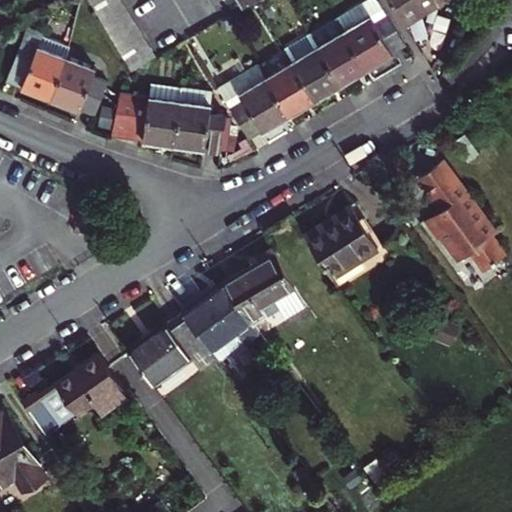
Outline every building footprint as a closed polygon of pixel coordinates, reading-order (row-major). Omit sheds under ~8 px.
[(95,0),(90,4),(97,15),(119,0),(95,0)] [(119,0),(97,15),(103,26),(127,11),(120,0),(119,0)] [(409,49),(378,0),(366,0),(338,15),(371,71),(390,60),(409,49)] [(389,0),(400,17),(428,0),(389,0)] [(127,11),(103,26),(110,37),(134,22),(127,11)] [(371,71),(338,15),(312,30),(312,32),(322,48),(345,86),(358,78),(371,71)] [(110,37),(117,49),(142,34),(134,22),(110,37)] [(50,100),(65,51),(67,45),(41,35),(42,33),(27,27),(6,82),(28,92),(50,100)] [(312,32),(286,47),(296,63),(322,48),(312,32)] [(117,49),(124,61),(148,45),(142,34),(117,49)] [(148,45),(124,61),(130,70),(155,56),(148,45)] [(318,101),(296,63),(286,47),(261,62),(271,77),(294,115),(306,108),(318,101)] [(345,86),(322,48),(296,63),(318,101),(331,93),(345,86)] [(97,64),(65,51),(50,100),(70,108),(93,117),(108,77),(94,71),(97,64)] [(247,92),(271,77),(261,62),(224,84),(239,108),(252,100),(247,92)] [(294,115),(271,77),(247,92),(252,100),(239,108),(256,136),(275,126),(294,115)] [(181,144),(185,84),(151,79),(149,93),(122,89),(119,112),(116,131),(115,134),(158,140),(181,144)] [(211,89),(185,84),(181,144),(205,147),(222,150),(222,147),(236,149),(240,128),(225,126),(227,111),(212,109),(213,102),(209,102),(211,89)] [(116,131),(119,112),(105,110),(102,128),(116,131)] [(460,128),(449,136),(463,156),(474,148),(460,128)] [(424,161),(414,168),(413,173),(434,202),(423,211),(424,212),(424,216),(426,216),(424,221),(430,229),(435,229),(435,231),(438,232),(456,255),(466,248),(480,268),(503,251),(489,232),(493,230),(438,155),(434,153),(424,161)] [(300,228),(331,270),(380,233),(349,191),(324,209),(300,228)] [(221,283),(271,245),(268,238),(248,250),(252,256),(219,279),(221,283)] [(279,262),(271,245),(221,283),(254,326),(277,308),(284,318),(302,304),(288,286),(290,285),(279,262)] [(183,304),(186,309),(221,283),(219,279),(183,304)] [(202,332),(214,348),(234,335),(241,345),(250,339),(259,333),(254,326),(221,283),(186,309),(202,332)] [(178,308),(181,313),(186,309),(183,304),(178,308)] [(158,322),(152,326),(156,332),(181,313),(178,308),(158,322)] [(181,313),(209,352),(214,348),(202,332),(186,309),(181,313)] [(211,355),(209,352),(181,313),(156,332),(130,351),(150,378),(188,352),(197,365),(211,355)] [(126,345),(130,351),(156,332),(152,326),(126,345)] [(214,348),(222,358),(241,345),(234,335),(214,348)] [(211,355),(216,362),(222,358),(214,348),(209,352),(211,355)] [(38,392),(22,403),(46,436),(94,402),(101,412),(129,393),(100,353),(70,374),(40,396),(38,392)] [(0,487),(11,481),(21,494),(44,480),(23,448),(19,450),(0,420),(0,487)] [(374,455),(362,464),(373,479),(385,470),(374,455)] [(171,511),(163,500),(152,508),(154,511),(171,511)]
